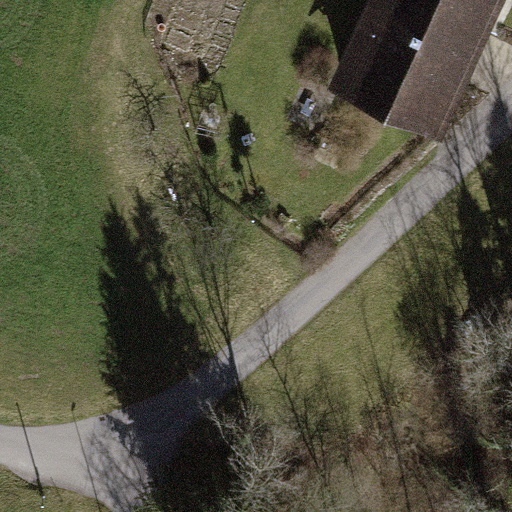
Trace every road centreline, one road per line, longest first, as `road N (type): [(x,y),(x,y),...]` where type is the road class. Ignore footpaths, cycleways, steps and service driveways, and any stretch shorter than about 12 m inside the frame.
road 1 (unclassified): [(116,477),(511,118)]
road 2 (unclassified): [(0,442),(116,477)]
